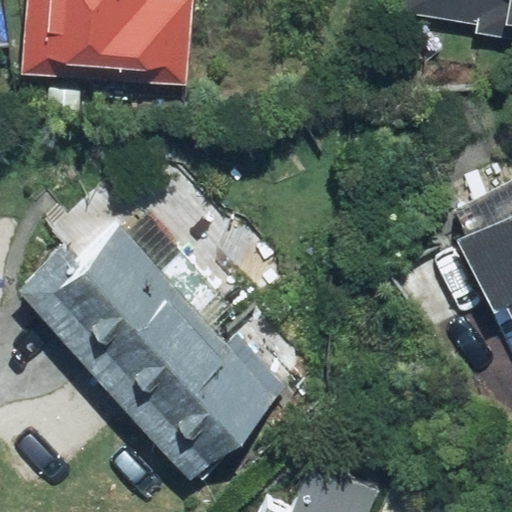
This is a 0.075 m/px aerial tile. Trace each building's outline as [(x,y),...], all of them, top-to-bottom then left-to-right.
[(14,0),(9,47),(182,66),(188,0),(14,0)] [(511,0),(406,0),(405,6),(468,14),(467,27),(511,32),(511,0)] [(511,182),(439,220),(480,300),(492,294),(511,333),(511,182)] [(139,263),(106,225),(67,259),(48,238),(11,271),(184,467),(288,374),(167,237),(139,263)] [(354,511),(370,492),(310,446),(267,502),(250,489),(233,511),(354,511)]
